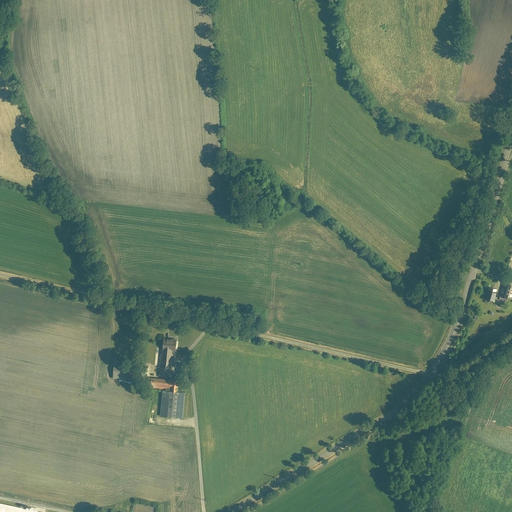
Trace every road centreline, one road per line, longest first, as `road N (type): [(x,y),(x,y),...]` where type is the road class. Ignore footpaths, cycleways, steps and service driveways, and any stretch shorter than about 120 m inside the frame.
road 1 (tertiary): [(511,132),(457,320),(428,376),(395,410),(229,511)]
road 2 (track): [(0,275),(211,325)]
